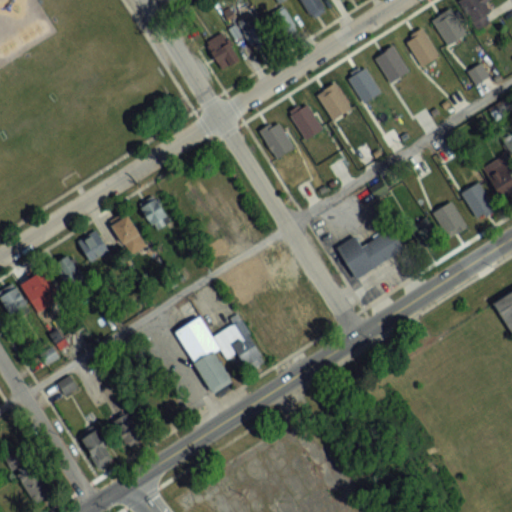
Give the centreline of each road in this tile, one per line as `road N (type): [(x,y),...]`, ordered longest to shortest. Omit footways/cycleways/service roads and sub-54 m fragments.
road 1 (tertiary): [(83,511),(511,237)]
road 2 (residential): [(0,259),(397,0)]
road 3 (residential): [(358,338),(145,0)]
road 4 (residential): [(93,506),(0,357)]
